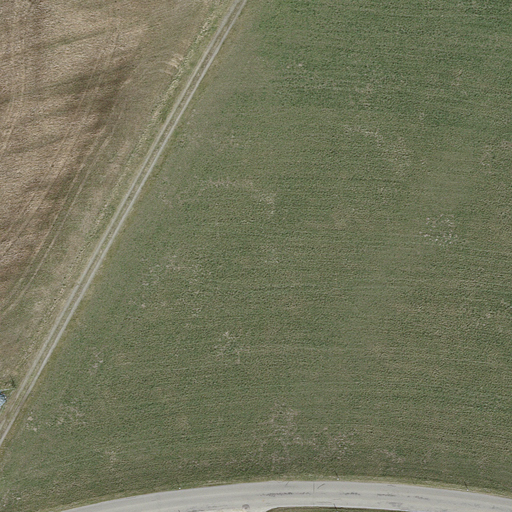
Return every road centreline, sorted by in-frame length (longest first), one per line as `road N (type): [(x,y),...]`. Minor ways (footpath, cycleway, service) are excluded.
road 1 (track): [(0,437),(242,0)]
road 2 (tertiary): [(137,511),(337,492),(487,511)]
